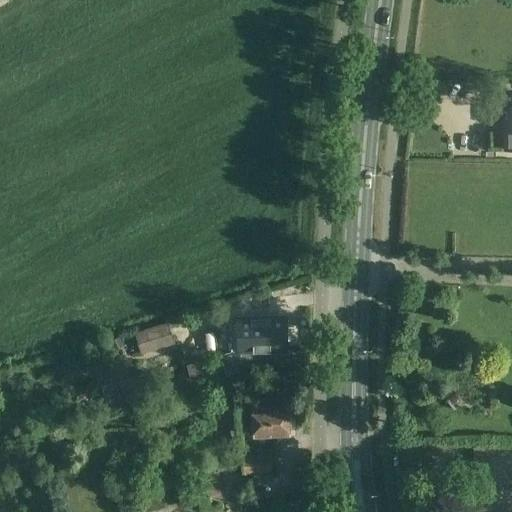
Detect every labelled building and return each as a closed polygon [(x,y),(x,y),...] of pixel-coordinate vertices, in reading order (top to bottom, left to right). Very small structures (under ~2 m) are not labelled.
[(242,317),(241,352),(287,353),(287,317),(242,317)] [(169,322),(136,332),(142,354),(176,344),(169,322)] [(113,351),(126,345),(122,336),(109,342),(113,351)] [(192,384),(212,379),(207,360),(188,365),(192,384)] [(146,369),(103,380),(109,403),(152,391),(146,369)] [(194,387),(171,394),(175,405),(197,398),(194,387)] [(289,407),(255,408),(256,436),(290,435),(289,407)] [(181,415),(174,415),(153,415),(153,427),(174,427),(174,419),(181,419),(181,415)] [(244,474),(271,473),(270,455),(244,455),(244,474)] [(159,494),(181,489),(177,471),(155,476),(159,494)] [(219,472),(201,475),(203,498),(221,496),(219,472)]
